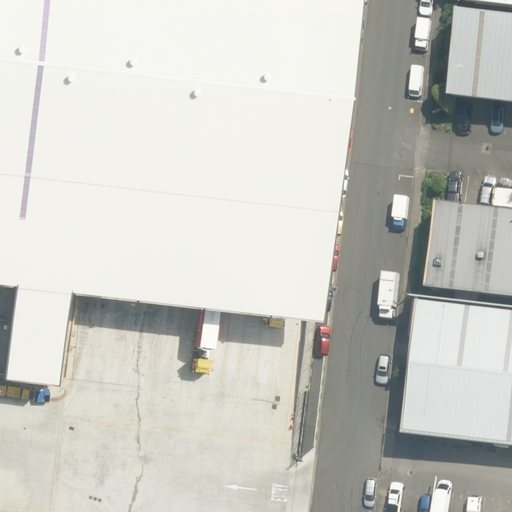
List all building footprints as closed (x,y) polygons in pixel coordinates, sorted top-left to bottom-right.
[(114,241),(118,197),(150,201),(160,106),(319,122),(331,0),(0,0),(0,486),(72,494),(75,470),(0,462),(0,393),(89,403),(94,358),(105,359),(112,292),(127,294),(129,279),(142,280),(145,244),(114,241)] [(511,8),(511,0),(479,0),(479,2),(473,2),(472,4),(511,8)] [(475,15),(466,100),(511,105),(511,18),(507,18),(507,12),(499,11),(499,17),(488,16),(488,11),(481,10),(481,15),(478,15),(478,13),(472,12),(472,14),(475,15)] [(443,293),(511,300),(511,214),(453,208),(443,293)] [(511,311),(431,302),(416,438),(511,448),(511,311)] [(198,511),(199,508),(74,497),(72,511),(198,511)]
